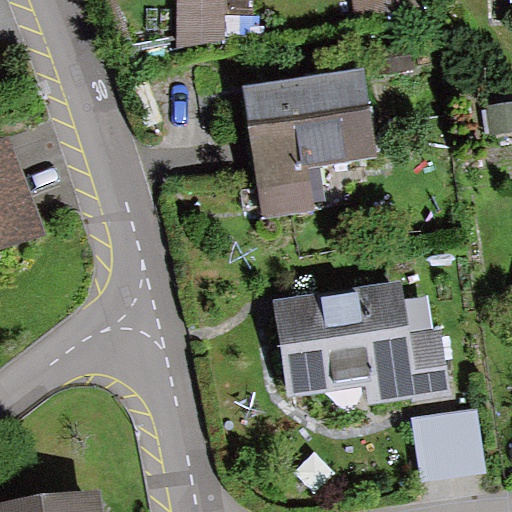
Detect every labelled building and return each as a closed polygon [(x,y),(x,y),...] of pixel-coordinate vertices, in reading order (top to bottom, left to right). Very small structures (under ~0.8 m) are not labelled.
[(227,0),(177,0),(177,50),(226,44),(227,0)] [(419,0),(352,0),(355,20),(421,12),(419,0)] [(244,92),(264,221),(317,213),(310,173),(381,162),(368,73),(244,92)] [(511,106),(487,110),(490,136),(511,132),(511,106)] [(0,256),(47,239),(11,142),(0,145),(0,256)] [(403,283),(274,303),(289,401),(368,389),(371,408),(452,396),(442,332),(411,337),(403,283)] [(446,414),(411,419),(421,486),(454,481),(446,414)] [(105,511),(103,497),(0,511),(105,511)]
